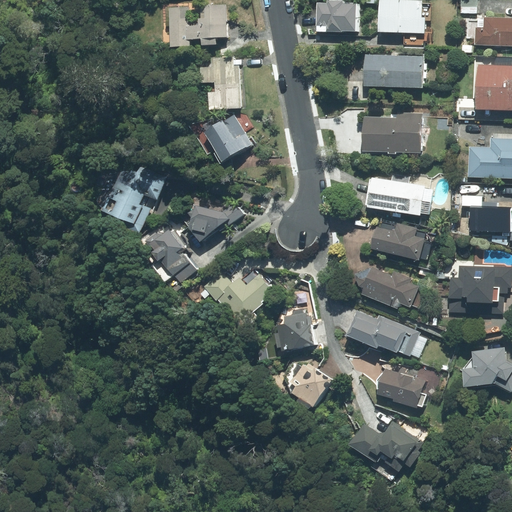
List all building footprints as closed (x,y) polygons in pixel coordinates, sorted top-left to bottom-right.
[(326,0),(327,3),(317,3),(317,31),(342,32),(342,31),(356,31),(356,3),(343,2),(343,0),(338,0),(326,0)] [(422,0),(412,0),(378,0),(378,32),(404,33),(404,44),(423,45),(423,41),(432,41),(432,29),(424,29),(425,20),(430,20),(431,4),(422,3),(422,0)] [(477,0),(461,0),(461,13),(477,14),(477,0)] [(227,37),(226,5),(201,6),(201,19),(198,19),(198,26),(189,26),(188,6),(168,7),(170,47),(190,46),(190,39),(200,39),(201,46),(217,45),(216,38),(227,37)] [(484,21),(467,21),(467,39),(474,39),(474,45),(511,45),(511,18),(484,17),(484,21)] [(395,56),(366,55),(364,85),(422,87),(424,55),(395,54),(395,56)] [(240,108),(238,65),(234,65),(234,56),(212,57),(212,68),(201,68),(202,82),(215,81),(215,92),(208,92),(209,110),(240,108)] [(511,101),(511,65),(478,64),(476,109),(511,110),(511,101)] [(391,118),(364,117),(363,150),(388,151),(388,153),(396,154),(396,151),(420,152),(421,114),(391,113),(391,118)] [(221,116),(189,124),(207,154),(215,150),(221,160),(255,143),(251,136),(248,139),(244,132),(254,127),(247,115),(234,115),(224,121),(221,116)] [(511,177),(511,139),(491,139),(490,148),(469,147),(468,176),(511,177)] [(139,233),(150,209),(139,204),(143,194),(157,200),(167,176),(139,164),(136,172),(122,166),(102,210),(128,221),(125,227),(139,233)] [(392,180),(371,177),(371,179),(370,179),(366,205),(367,205),(367,207),(394,211),(393,216),(400,217),(401,212),(420,215),(420,213),(430,214),(434,189),(425,188),(426,186),(409,183),(410,176),(393,174),(392,180)] [(482,196),(463,195),(462,206),(470,207),(482,207),(482,196)] [(221,230),(244,215),(234,202),(222,212),(195,206),(194,208),(188,213),(191,217),(190,222),(187,224),(200,241),(218,227),(221,230)] [(482,207),(470,207),(470,231),(503,232),(503,236),(510,236),(511,219),(511,208),(482,207)] [(431,244),(424,242),(426,233),(416,230),(417,228),(397,223),(396,225),(381,221),(379,228),(377,227),(372,248),(419,260),(419,258),(427,259),(431,244)] [(197,270),(183,251),(185,250),(169,230),(162,235),(156,233),(146,241),(154,251),(152,252),(159,261),(153,266),(164,280),(173,273),(181,283),(197,270)] [(511,287),(511,269),(459,266),(459,278),(449,278),(448,297),(451,298),(450,311),(504,314),(505,292),(507,293),(507,287),(511,287)] [(358,277),(356,279),(359,286),(364,288),(361,294),(398,309),(400,304),(411,309),(412,306),(420,309),(427,292),(418,288),(419,286),(409,282),(411,278),(394,271),(392,275),(372,267),(356,274),(358,277)] [(232,285),(221,272),(206,287),(208,289),(202,294),(205,297),(210,292),(216,299),(217,298),(245,327),(257,316),(254,312),(263,304),(262,302),(273,292),(258,275),(246,286),(239,279),(232,285)] [(420,332),(379,315),(377,319),(357,310),(346,335),(377,348),(378,345),(396,352),(397,350),(410,356),(411,354),(419,358),(428,338),(419,334),(420,332)] [(285,324),(277,325),(282,351),(315,345),(309,312),(284,316),(285,324)] [(464,388),(496,385),(511,394),(511,392),(511,363),(508,361),(507,352),(505,352),(504,348),(472,351),(472,357),(462,369),(464,388)] [(313,407),(332,380),(308,363),(306,366),(303,364),(291,382),(297,386),(293,392),(313,407)] [(421,393),(425,381),(385,368),(377,380),(377,394),(394,399),(393,401),(417,409),(418,405),(422,407),(426,395),(421,393)] [(416,451),(422,443),(404,431),(405,429),(393,421),(385,433),(379,434),(364,424),(350,444),(377,463),(379,458),(399,472),(405,463),(410,466),(418,453),(416,451)]
